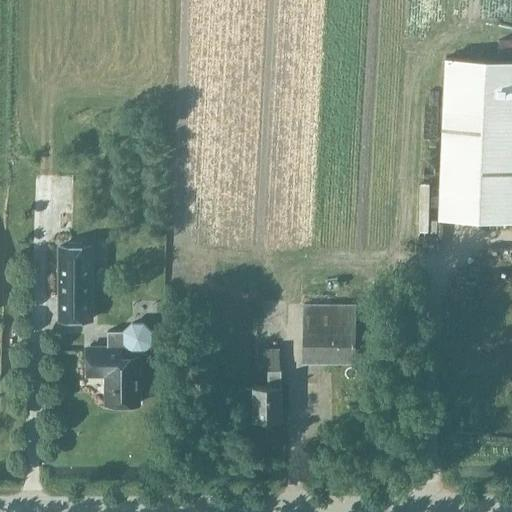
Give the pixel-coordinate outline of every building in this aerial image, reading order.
[(511,223),(511,62),(447,59),(440,220),(511,223)] [(62,317),(94,317),(94,244),(88,244),(86,241),(71,241),(69,244),(62,244),(62,317)] [(302,303),(302,324),(301,364),(353,364),(354,303),(302,303)] [(153,341),(153,329),(145,321),(134,321),(126,329),(109,329),(109,345),(90,345),(89,373),(108,373),(108,401),(139,402),(140,356),(138,356),(138,349),(145,349),(153,341)] [(254,386),(254,418),(281,418),(281,386),(280,386),(280,370),(269,370),(269,386),(254,386)]
